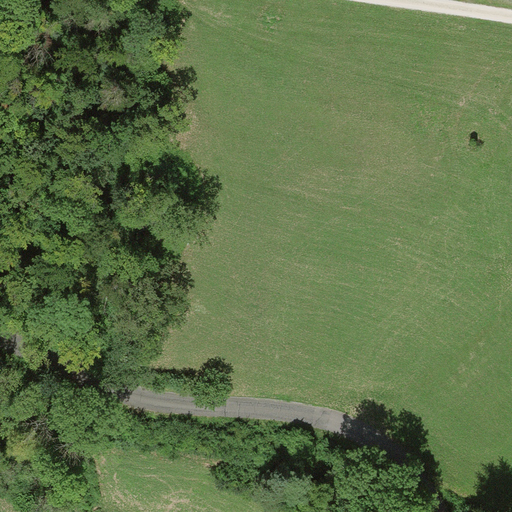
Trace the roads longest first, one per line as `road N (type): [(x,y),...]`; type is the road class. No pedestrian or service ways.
road 1 (track): [(0,323),(47,338),(166,405),(278,409),(407,448),(456,511)]
road 2 (track): [(377,0),(511,18)]
